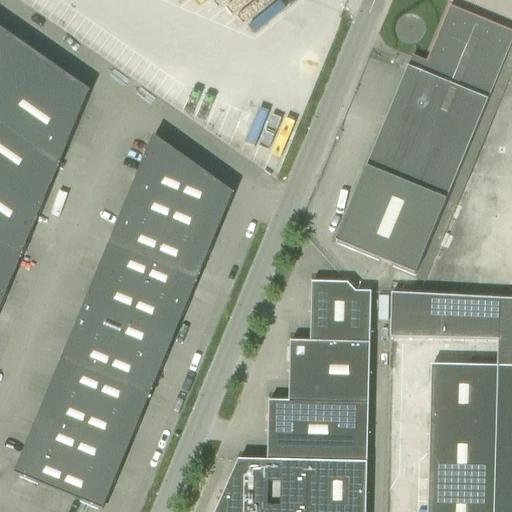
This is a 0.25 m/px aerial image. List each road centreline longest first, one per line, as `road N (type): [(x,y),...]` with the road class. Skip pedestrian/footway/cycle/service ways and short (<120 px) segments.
road 1 (unclassified): [(168,511),(382,0)]
road 2 (unknown): [(0,412),(125,110)]
